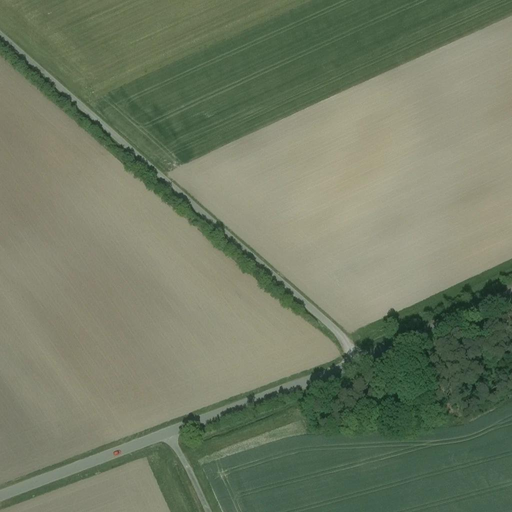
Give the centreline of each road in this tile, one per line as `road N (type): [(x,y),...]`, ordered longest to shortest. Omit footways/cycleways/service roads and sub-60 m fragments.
road 1 (unclassified): [(368,360),(0,35)]
road 2 (unclassified): [(368,360),(0,497)]
road 3 (unclassified): [(511,293),(368,360)]
